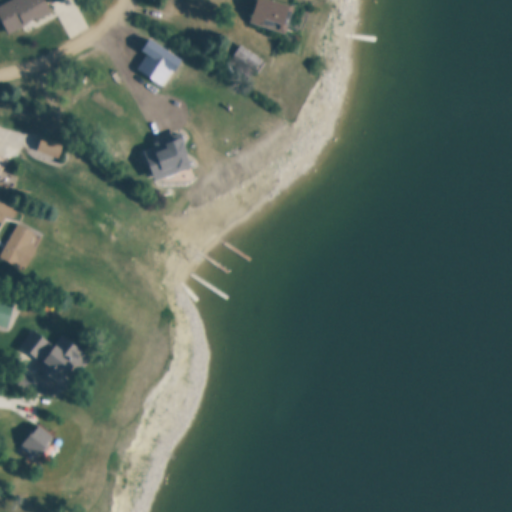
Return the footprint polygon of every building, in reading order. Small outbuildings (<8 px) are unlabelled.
[(56,0),(51,3),(56,11),(37,21),(35,18),(28,22),(30,24),(11,35),(0,15),(0,5),(9,0),(56,0)] [(258,0),(280,0),(292,4),(285,23),(267,16),(264,24),(252,20),(258,0)] [(242,42),(265,58),(255,73),(232,57),(242,42)] [(132,136),(119,149),(147,177),(175,149),(156,130),(142,144),(132,136)] [(168,139),(184,133),(196,162),(157,177),(146,148),(158,143),(157,140),(166,136),(168,139)] [(39,150),(42,137),(64,143),(60,156),(39,150)] [(0,174),(8,162),(0,155),(0,174)] [(0,196),(16,207),(6,223),(0,219),(0,196)] [(19,222),(37,232),(31,242),(39,246),(26,269),(1,255),(19,222)] [(0,296),(16,300),(10,325),(0,322),(0,296)] [(36,326),(54,340),(42,356),(24,343),(36,326)] [(66,331),(94,352),(75,377),(68,372),(62,380),(41,364),(66,331)] [(42,422),(56,433),(38,455),(24,443),(42,422)]
